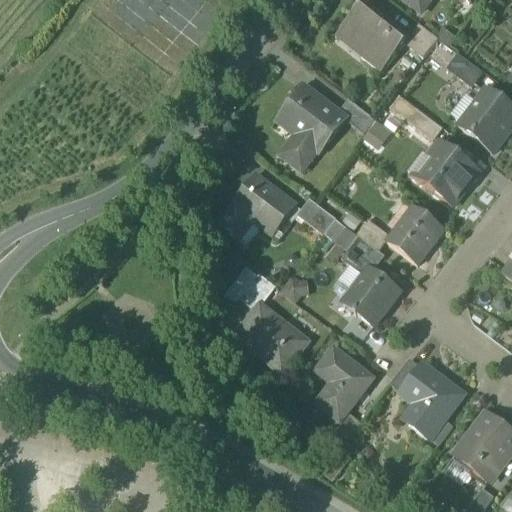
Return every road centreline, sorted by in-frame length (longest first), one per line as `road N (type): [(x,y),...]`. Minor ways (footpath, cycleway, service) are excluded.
road 1 (tertiary): [(290,0),(168,154),(123,194),(40,229)]
road 2 (tertiary): [(322,511),(249,466),(7,379)]
road 3 (residential): [(511,214),(434,320)]
